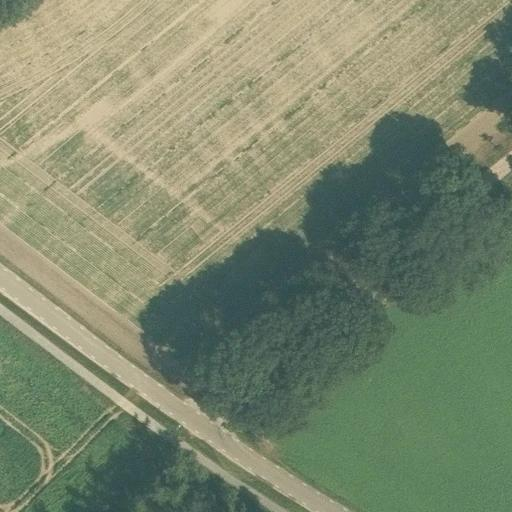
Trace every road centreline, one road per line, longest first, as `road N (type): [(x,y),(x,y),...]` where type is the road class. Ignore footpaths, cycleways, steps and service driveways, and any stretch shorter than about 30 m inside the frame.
road 1 (track): [(511,163),(409,241),(200,424)]
road 2 (tertiary): [(332,511),(0,284)]
